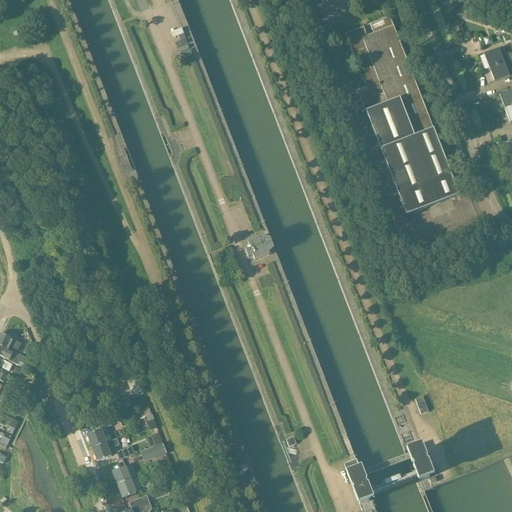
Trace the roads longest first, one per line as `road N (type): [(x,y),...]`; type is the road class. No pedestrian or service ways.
road 1 (unclassified): [(417,0),(493,199),(511,225)]
road 2 (residential): [(13,301),(101,511)]
